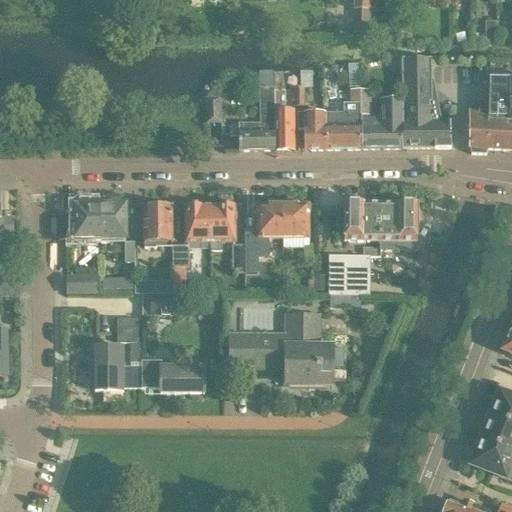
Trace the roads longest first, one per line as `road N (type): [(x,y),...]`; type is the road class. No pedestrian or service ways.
road 1 (residential): [(41,168),(430,163),(511,175)]
road 2 (residential): [(39,421),(317,423),(344,412)]
road 3 (unclassified): [(412,511),(511,265)]
road 4 (unclassified): [(41,168),(39,421)]
